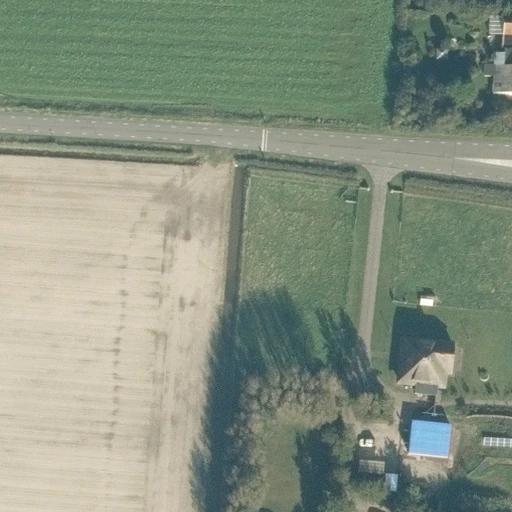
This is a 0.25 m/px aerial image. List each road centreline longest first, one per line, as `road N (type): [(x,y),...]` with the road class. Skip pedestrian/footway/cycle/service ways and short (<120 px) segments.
road 1 (unclassified): [(453,160),(0,126)]
road 2 (track): [(379,152),(368,375)]
